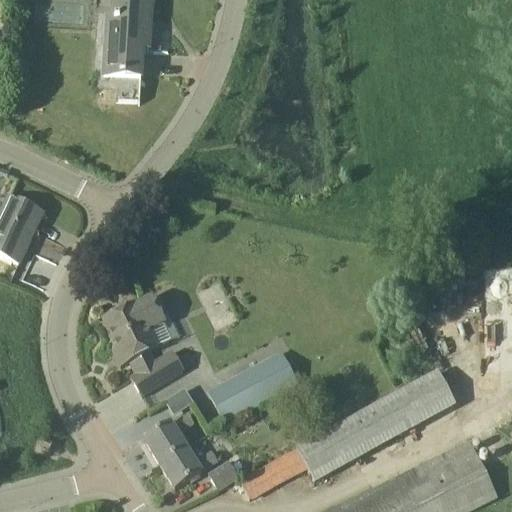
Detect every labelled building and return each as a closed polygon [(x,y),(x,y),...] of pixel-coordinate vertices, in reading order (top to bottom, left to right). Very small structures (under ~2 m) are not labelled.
[(107,21),(104,79),(141,81),(142,55),(167,56),(167,55),(160,55),(161,34),(162,34),(162,23),(150,22),(151,0),(115,0),(114,22),(107,21)] [(8,201),(0,217),(0,259),(19,268),(43,218),(8,201)] [(151,302),(136,309),(135,309),(103,324),(117,353),(113,356),(120,371),(129,367),(135,378),(130,381),(141,399),(183,374),(171,355),(152,367),(147,357),(155,354),(146,334),(163,326),(151,302)] [(208,396),(215,408),(225,427),(296,389),(279,358),(208,396)] [(252,503),(307,473),(315,486),(456,410),(437,376),(241,484),(252,503)] [(161,471),(185,455),(175,440),(192,429),(185,418),(145,443),(161,471)] [(49,455),(53,446),(43,441),(39,450),(49,455)] [(476,511),(497,502),(469,445),(332,511),(476,511)] [(161,471),(174,493),(215,467),(209,457),(192,467),(185,455),(161,471)] [(208,478),(218,494),(238,482),(227,466),(208,478)]
